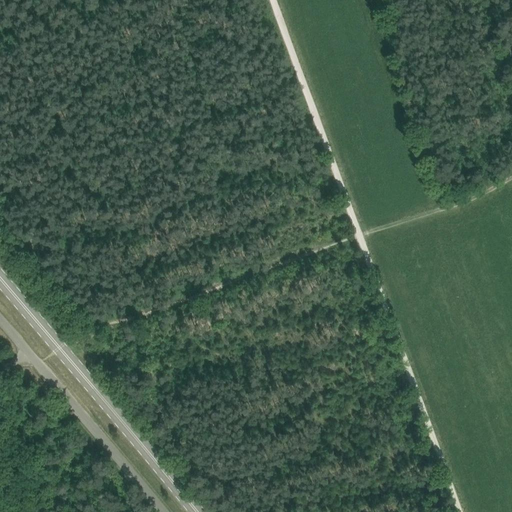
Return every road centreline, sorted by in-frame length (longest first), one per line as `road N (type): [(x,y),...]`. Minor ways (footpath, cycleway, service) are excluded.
road 1 (primary): [(196,511),(0,278)]
road 2 (track): [(75,333),(361,234)]
road 3 (track): [(361,234),(461,511)]
road 4 (track): [(275,0),(361,234)]
road 5 (unclassified): [(163,511),(38,364)]
road 6 (track): [(511,177),(361,234)]
road 7 (track): [(103,325),(58,290),(0,219)]
